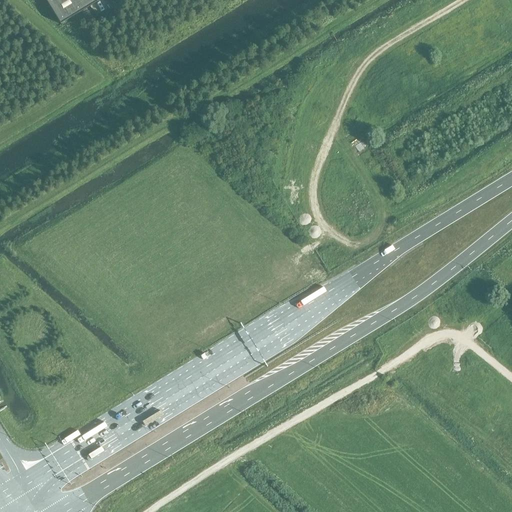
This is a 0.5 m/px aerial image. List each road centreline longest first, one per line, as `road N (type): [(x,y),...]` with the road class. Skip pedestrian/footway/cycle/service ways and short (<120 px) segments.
road 1 (trunk): [(511,178),(24,478)]
road 2 (trunk): [(65,511),(394,310),(511,220)]
road 3 (track): [(152,511),(440,333),(473,344),(511,376)]
road 4 (track): [(363,243),(334,235),(312,202),(345,97),(371,55),(460,0)]
road 5 (track): [(381,210),(438,193),(511,143)]
road 6 (track): [(332,130),(380,204),(378,229),(363,243)]
